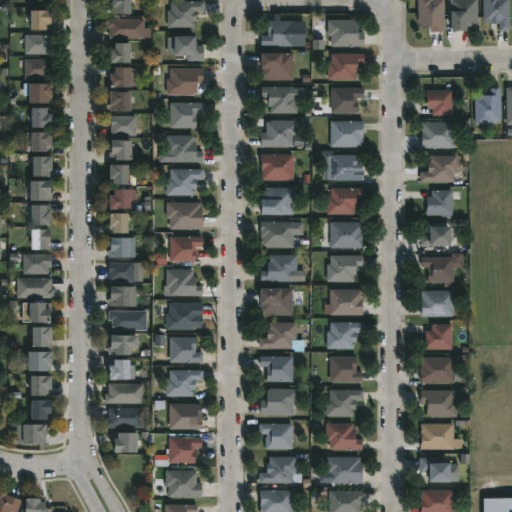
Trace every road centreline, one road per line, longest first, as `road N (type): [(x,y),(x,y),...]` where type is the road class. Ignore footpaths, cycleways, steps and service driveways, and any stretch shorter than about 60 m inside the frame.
road 1 (residential): [(240,0),(230,511)]
road 2 (residential): [(392,511),(393,0)]
road 3 (residential): [(79,0),(78,452)]
